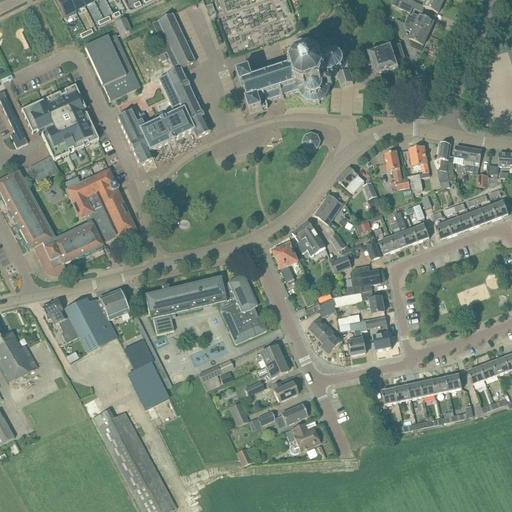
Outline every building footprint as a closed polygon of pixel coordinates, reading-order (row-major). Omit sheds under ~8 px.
[(69,0),(56,0),(66,20),(76,14),(75,12),(69,0)] [(80,0),(69,0),(75,12),(85,7),(80,0)] [(394,0),(402,4),(414,9),(416,3),(409,0),(394,0)] [(443,3),(436,0),(421,0),(427,3),(425,8),(438,14),(443,3)] [(402,4),(399,9),(411,15),(414,9),(402,4)] [(205,7),(209,18),(215,15),(212,5),(205,7)] [(169,59),(175,73),(180,70),(194,64),(172,16),(158,22),(158,23),(153,25),(158,36),(153,38),(161,56),(166,54),(169,59)] [(420,17),(415,29),(428,35),(434,24),(420,17)] [(113,25),(120,40),(131,35),(124,20),(113,25)] [(415,29),(397,21),(402,37),(408,35),(407,32),(412,34),(410,41),(423,47),(428,35),(415,29)] [(103,88),(133,74),(116,37),(109,40),(108,38),(84,49),(103,88)] [(246,102),(250,115),(268,109),(267,106),(268,105),(268,104),(299,93),(299,94),(300,96),(301,97),(301,98),(304,100),(306,102),(310,104),(313,104),(315,104),(318,104),(319,105),(320,105),(320,103),(322,102),(324,101),(325,99),(328,96),(329,92),(330,89),(330,86),(332,86),(333,84),(333,82),(339,80),(341,89),(353,85),(350,74),(352,73),(351,69),(350,69),(350,67),(348,67),(348,65),(348,64),(347,61),(347,59),(345,57),(344,55),(342,53),(338,51),(336,51),(333,51),(331,51),(327,41),(324,40),(320,41),(316,43),(314,46),(313,45),(312,45),(310,44),(307,42),(306,42),(303,42),(301,42),(299,42),(299,41),(297,41),(298,43),(294,44),(294,45),(293,46),(292,46),(292,47),(291,48),(290,50),(289,51),(289,52),(288,54),(288,55),(288,58),(288,59),(288,60),(288,61),(289,63),(258,74),(257,72),(255,73),(255,74),(251,76),(249,71),(237,75),(241,87),(244,86),(249,101),(246,102)] [(368,54),(373,68),(376,78),(399,70),(397,63),(405,60),(400,46),(392,49),(391,47),(369,54),(368,54)] [(158,80),(174,115),(182,111),(193,133),(196,140),(210,133),(203,119),(204,118),(201,113),(201,114),(189,88),(187,83),(180,70),(175,73),(158,80)] [(133,74),(103,88),(110,103),(140,89),(133,74)] [(34,111),(27,113),(37,134),(42,131),(44,136),(42,137),(53,160),(58,157),(60,160),(69,156),(68,152),(73,151),(74,154),(84,149),(83,146),(87,144),(89,147),(99,142),(84,112),(86,111),(75,88),(65,93),(66,96),(61,98),(60,95),(47,101),(49,104),(44,106),(43,103),(32,108),(34,111)] [(4,93),(0,94),(0,102),(15,135),(12,136),(10,137),(16,150),(28,145),(4,93)] [(139,131),(148,127),(143,116),(138,118),(134,111),(117,119),(140,168),(154,161),(150,153),(139,131)] [(158,123),(148,127),(139,131),(150,153),(168,144),(168,145),(175,142),(175,141),(193,133),(182,111),(174,115),(164,119),(162,114),(155,117),(158,123)] [(303,146),(305,150),(309,152),(313,153),(317,151),(320,148),(321,144),(320,140),(318,137),(315,135),(312,135),(308,136),(305,138),(303,142),(303,146)] [(451,147),(440,145),(437,161),(441,161),(439,172),(446,174),(448,163),(449,158),(451,147)] [(407,178),(408,180),(413,194),(415,193),(416,198),(423,196),(420,180),(430,178),(424,148),(409,151),(412,169),(422,167),(423,175),(407,178)] [(454,159),(449,158),(448,163),(466,166),(465,172),(478,175),(480,162),(482,152),(456,148),(454,159)] [(410,189),(408,180),(403,181),(399,163),(397,153),(385,156),(387,166),(388,173),(394,171),(399,192),(410,189)] [(511,168),(511,155),(499,155),(499,168),(511,168)] [(50,158),(45,161),(54,176),(59,173),(50,158)] [(45,161),(40,163),(48,179),(54,176),(45,161)] [(40,163),(35,166),(43,182),(48,179),(40,163)] [(43,182),(35,166),(29,169),(38,185),(43,182)] [(345,188),(353,195),(364,183),(356,175),(349,169),(338,181),(345,188)] [(500,180),(508,181),(509,170),(501,170),(500,180)] [(37,248),(39,253),(54,246),(64,266),(103,248),(102,245),(116,239),(102,208),(92,212),(92,214),(88,216),(92,223),(55,240),(19,172),(0,182),(0,194),(31,251),(37,248)] [(79,220),(88,216),(92,214),(92,212),(102,208),(116,239),(120,247),(138,238),(117,191),(118,191),(115,184),(114,185),(108,172),(80,185),(77,179),(65,184),(68,191),(66,192),(79,220)] [(439,172),(437,172),(440,184),(448,183),(446,174),(439,172)] [(497,179),(488,179),(488,178),(477,177),(476,195),(486,191),(486,190),(497,186),(497,179)] [(378,196),(372,184),(364,188),(370,200),(378,196)] [(449,185),(442,185),(443,194),(450,191),(449,185)] [(499,192),(490,195),(492,200),(501,197),(501,196),(506,194),(502,185),(497,187),(499,192)] [(323,223),(329,227),(343,205),(338,202),(329,196),(315,217),(323,223)] [(486,196),(476,200),(478,205),(488,202),(486,196)] [(421,199),(425,211),(432,209),(428,197),(421,199)] [(478,205),(476,200),(467,204),(469,209),(478,205)] [(504,204),(492,208),(497,221),(508,216),(504,204)] [(464,205),(454,209),(456,214),(466,210),(464,205)] [(415,213),(418,222),(425,219),(420,206),(407,211),(408,216),(415,213)] [(492,208),(481,212),(486,225),(497,221),(492,208)] [(456,214),(454,209),(445,212),(447,217),(456,214)] [(481,212),(470,216),(474,229),(486,225),(481,212)] [(443,219),(441,213),(431,217),(433,222),(443,219)] [(394,216),(397,223),(407,248),(418,244),(413,231),(408,233),(401,214),(394,216)] [(470,216),(458,221),(463,233),(474,229),(470,216)] [(344,217),(338,224),(342,228),(348,221),(344,217)] [(458,221),(447,225),(452,238),(463,233),(458,221)] [(298,245),(303,255),(308,251),(311,258),(325,249),(315,232),(308,223),(292,235),(299,244),(298,245)] [(395,238),(390,240),(395,253),(407,248),(397,223),(390,225),(395,238)] [(452,238),(447,225),(436,229),(440,242),(452,238)] [(424,227),(413,231),(418,244),(429,240),(424,227)] [(374,232),(376,238),(383,236),(381,230),(374,232)] [(339,253),(342,251),(344,255),(348,253),(336,235),(330,240),(339,253)] [(395,253),(390,240),(379,244),(384,257),(395,253)] [(366,248),(371,262),(381,258),(376,244),(366,248)] [(54,246),(39,253),(36,254),(42,267),(45,266),(48,273),(55,276),(66,271),(64,266),(54,246)] [(273,253),(286,284),(290,283),(291,285),(295,283),(289,268),(298,264),(294,255),(290,246),(273,253)] [(346,255),(347,257),(331,264),(336,275),(352,268),(349,263),(352,262),(351,254),(346,255)] [(351,275),(354,296),(372,292),(371,287),(381,285),(378,271),(367,274),(366,268),(354,270),(351,275)] [(169,291),(168,288),(169,288),(168,287),(162,290),(163,293),(144,297),(147,307),(149,317),(152,316),(157,337),(175,333),(171,319),(175,318),(174,315),(202,309),(202,307),(218,303),(220,311),(235,347),(242,343),(266,332),(260,319),(259,319),(254,309),(257,307),(244,277),(235,279),(228,284),(228,285),(222,286),(220,279),(169,291)] [(67,320),(77,340),(79,339),(86,356),(118,338),(109,322),(115,320),(116,322),(122,319),(121,317),(130,313),(125,301),(120,292),(99,301),(96,302),(88,305),(86,301),(65,311),(68,319),(67,320)] [(372,316),(385,313),(382,299),(374,300),(372,294),(335,301),(336,308),(370,302),(372,316)] [(66,345),(77,340),(67,320),(66,320),(63,314),(57,302),(41,309),(47,321),(51,320),(54,327),(58,325),(63,335),(62,336),(65,342),(66,345)] [(322,312),(319,313),(319,314),(322,319),(336,312),(335,308),(331,302),(320,307),(322,312)] [(319,305),(305,311),(308,318),(317,314),(317,313),(318,312),(319,313),(322,312),(320,307),(319,305)] [(349,343),(351,357),(366,355),(363,340),(362,333),(368,332),(366,322),(360,323),(359,316),(338,320),(339,327),(350,325),(351,332),(354,332),(356,341),(349,343)] [(319,319),(309,330),(310,330),(319,340),(325,345),(322,348),(328,355),(341,342),(335,336),(319,319)] [(382,336),(373,338),(376,353),(392,350),(386,319),(376,321),(366,323),(368,330),(380,328),(382,336)] [(0,366),(10,385),(37,370),(26,349),(21,352),(11,335),(6,338),(0,327),(0,366)] [(144,340),(123,351),(134,373),(128,376),(145,412),(169,400),(152,365),(155,363),(144,340)] [(262,361),(265,368),(282,361),(277,348),(255,358),(257,362),(262,361)] [(505,360),(492,364),(497,378),(510,373),(505,360)] [(212,379),(236,369),(232,361),(218,367),(199,376),(204,388),(207,393),(216,389),(212,379)] [(282,361),(265,368),(269,375),(265,378),(267,383),(288,373),(282,361)] [(492,364),(480,369),(485,382),(497,378),(492,364)] [(157,367),(168,389),(172,387),(161,365),(157,367)] [(485,382),(480,369),(468,373),(473,387),(485,382)] [(227,375),(220,378),(223,386),(230,383),(227,375)] [(459,377),(446,379),(449,393),(462,391),(459,377)] [(446,379),(433,382),(436,396),(449,393),(446,379)] [(433,382),(420,385),(423,399),(436,396),(433,382)] [(245,390),(248,398),(265,391),(261,383),(245,390)] [(271,387),(279,405),(298,396),(293,384),(283,389),(280,383),(271,387)] [(420,385),(408,388),(411,402),(423,399),(420,385)] [(408,388),(395,390),(398,404),(411,402),(408,388)] [(398,404),(395,390),(382,393),(385,407),(398,404)] [(91,420),(102,414),(95,400),(84,406),(91,420)] [(507,401),(494,405),(495,410),(508,405),(507,401)] [(230,410),(237,428),(249,423),(241,405),(230,410)] [(495,410),(494,405),(482,410),(480,405),(475,407),(478,416),(495,410)] [(281,415),(287,427),(308,418),(302,406),(281,415)] [(467,415),(454,418),(455,423),(473,419),(471,408),(466,409),(467,415)] [(92,420),(141,511),(173,511),(177,510),(125,414),(111,421),(106,413),(92,420)] [(257,420),(261,428),(276,421),(272,413),(257,420)] [(429,423),(430,429),(443,426),(441,421),(434,422),(433,418),(428,419),(429,423)] [(454,418),(441,421),(443,426),(455,423),(454,418)] [(256,420),(249,424),(252,432),(260,428),(256,420)] [(429,423),(416,426),(417,431),(430,429),(429,423)] [(290,447),(290,450),(291,453),(292,454),(295,455),(300,454),(320,445),(313,430),(307,432),(304,426),(285,434),(290,447)] [(416,426),(403,429),(404,434),(417,431),(416,426)] [(237,455),(243,469),(252,464),(246,451),(237,455)]
